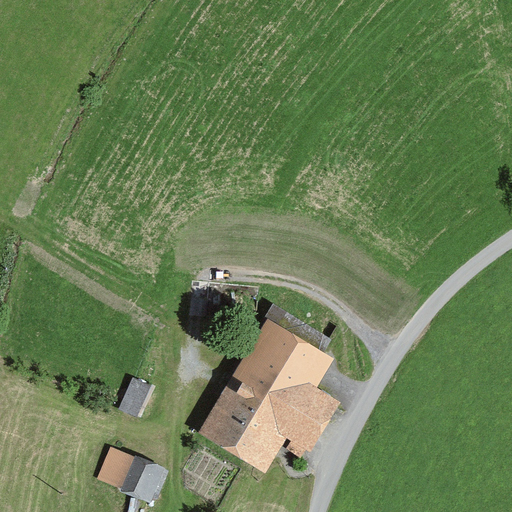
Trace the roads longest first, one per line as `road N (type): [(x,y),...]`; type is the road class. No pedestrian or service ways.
road 1 (unclassified): [(317,511),(356,419),(419,320),(511,239)]
road 2 (track): [(187,369),(202,284),(212,272),(279,278),(325,295),(390,361)]
